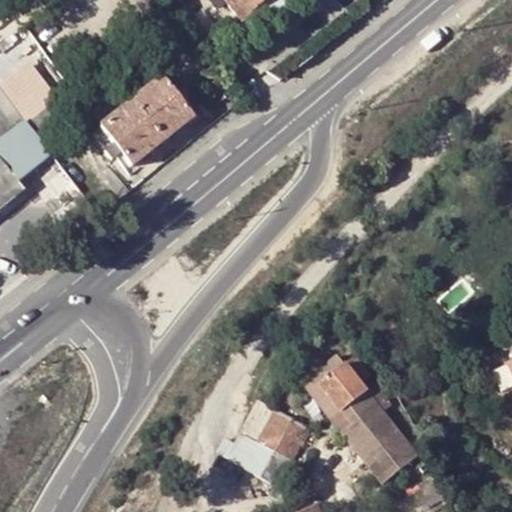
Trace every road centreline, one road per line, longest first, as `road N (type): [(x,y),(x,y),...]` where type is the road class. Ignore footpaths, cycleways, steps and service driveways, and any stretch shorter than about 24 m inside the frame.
road 1 (residential): [(196,469),(196,447),(242,367),(301,288),(385,190),(511,72)]
road 2 (motorway): [(147,393),(194,324),(319,179),(325,129),(347,67)]
road 3 (secondary): [(347,67),(53,290)]
road 4 (secondary): [(101,293),(347,67)]
road 5 (motorway): [(68,511),(147,393)]
road 6 (secondary): [(0,373),(101,293)]
